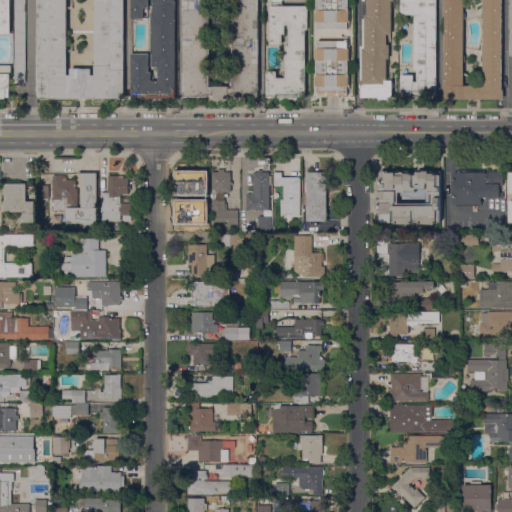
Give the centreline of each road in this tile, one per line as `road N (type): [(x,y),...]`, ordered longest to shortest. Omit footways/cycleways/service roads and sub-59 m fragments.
road 1 (residential): [(356,511),(357,132)]
road 2 (residential): [(154,511),(156,133)]
road 3 (secondary): [(511,131),(198,133)]
road 4 (secondary): [(156,133),(0,132)]
